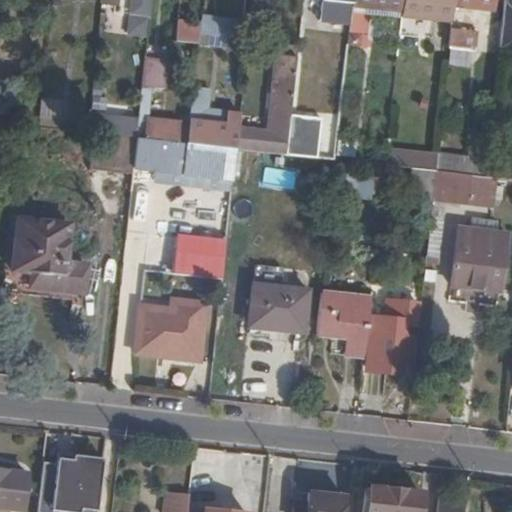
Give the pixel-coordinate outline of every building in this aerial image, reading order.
[(354,0),(354,3),(405,9),(406,0),(354,0)] [(456,5),(456,0),(406,0),(405,9),(405,11),(436,16),(436,9),(455,11),(456,5)] [(498,0),(456,0),(456,5),(497,9),(498,0)] [(511,0),(506,0),(501,48),(511,48),(511,0)] [(354,9),(404,15),(405,11),(405,9),(354,3),(354,9)] [(404,15),(454,22),(455,11),(436,9),(436,16),(405,11),(404,15)] [(128,11),(126,34),(146,35),(148,12),(128,11)] [(303,15),(301,36),(310,37),(311,15),(303,15)] [(362,46),(367,19),(353,17),(348,43),(362,46)] [(201,32),(240,37),(242,27),(202,23),(201,32)] [(449,27),(449,65),(475,65),(475,27),(449,27)] [(181,31),(180,41),(199,43),(201,32),(181,31)] [(238,48),(240,37),(201,32),(199,43),(199,45),(209,45),(238,48)] [(179,52),(198,54),(199,45),(199,43),(180,41),(179,52)] [(199,45),(198,54),(207,55),(209,45),(199,45)] [(251,121),(242,120),(239,147),(288,153),(290,131),(292,113),(298,55),(279,53),(270,129),(252,127),(251,121)] [(143,55),(142,86),(165,87),(166,56),(143,55)] [(213,87),(194,85),(192,103),(187,141),(239,147),(242,120),(243,112),(210,109),(213,87)] [(42,98),(40,117),(62,118),(64,100),(42,98)] [(139,136),(187,141),(192,103),(183,102),(181,120),(153,118),(155,100),(143,98),(139,136)] [(30,122),(31,110),(17,109),(16,121),(30,122)] [(288,153),(307,155),(312,116),(292,113),(290,131),(288,153)] [(139,136),(97,132),(94,168),(135,174),(136,168),(139,136)] [(235,181),(239,147),(187,141),(139,136),(136,168),(235,181)] [(475,175),(488,176),(489,160),(440,154),(438,170),(475,175)] [(511,158),(490,155),(489,160),(488,176),(498,177),(511,178),(511,158)] [(410,193),(435,196),(438,170),(412,167),(410,193)] [(473,193),(475,175),(438,170),(435,196),(476,201),(477,193),(473,193)] [(348,173),(346,191),(371,194),(373,176),(348,173)] [(477,193),(476,201),(495,204),(498,177),(488,176),(475,175),(473,193),(477,193)] [(503,288),(510,228),(499,228),(500,217),(482,215),(480,227),(462,224),(456,282),(503,288)] [(73,289),(76,259),(67,259),(71,222),(19,216),(14,270),(34,273),(34,285),(73,289)] [(224,276),(225,236),(174,234),(173,274),(224,276)] [(88,261),(76,259),(73,289),(86,291),(88,261)] [(427,267),(426,277),(437,278),(438,269),(427,267)] [(72,298),(73,289),(34,285),(34,273),(14,270),(6,269),(4,290),(72,298)] [(254,282),(250,316),(267,318),(266,327),(306,331),(310,289),(254,282)] [(86,291),(73,289),(72,298),(85,299),(86,291)] [(371,315),(373,296),(324,290),(319,332),(348,336),(347,352),(366,355),(371,315)] [(200,357),(207,301),(172,297),(171,308),(141,305),(136,350),(200,357)] [(377,316),(371,366),(398,369),(398,361),(412,362),(414,335),(407,335),(409,320),(417,321),(418,302),(392,300),(390,317),(377,316)] [(416,363),(423,303),(418,302),(417,321),(409,320),(407,335),(414,335),(412,362),(416,363)] [(377,316),(371,315),(366,355),(365,365),(371,366),(377,316)] [(267,318),(250,316),(249,325),(266,327),(267,318)] [(94,511),(104,460),(51,450),(40,511),(94,511)] [(0,510),(16,511),(24,511),(28,476),(16,475),(16,470),(0,468),(0,510)] [(424,511),(426,498),(369,492),(366,511),(424,511)] [(189,511),(191,497),(168,494),(166,511),(189,511)] [(344,511),(346,501),(311,497),(310,508),(297,507),(296,511),(344,511)] [(467,511),(468,502),(440,500),(439,511),(467,511)]
